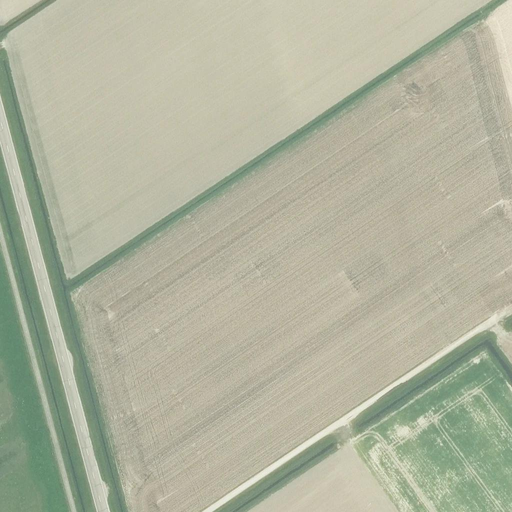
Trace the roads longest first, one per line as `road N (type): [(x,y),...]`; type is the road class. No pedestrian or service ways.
road 1 (tertiary): [(103,511),(0,120)]
road 2 (track): [(206,511),(500,315)]
